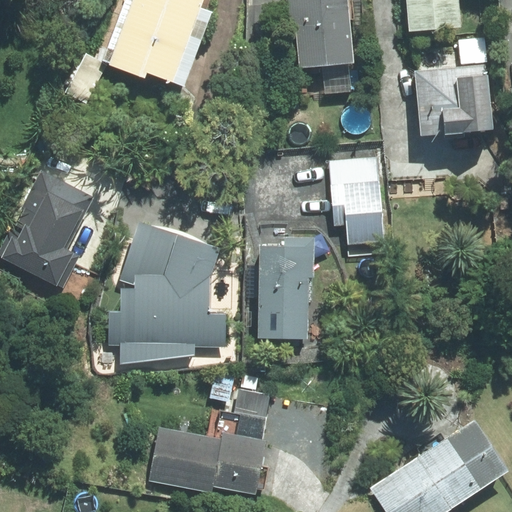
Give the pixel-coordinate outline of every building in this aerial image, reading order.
[(132,0),(109,63),(147,76),(148,71),(179,82),(206,7),(201,5),(203,0),(132,0)] [(353,66),(347,0),(286,0),(289,28),(296,27),(299,70),(323,68),(325,95),(351,93),(349,66),(353,66)] [(462,24),(460,0),(408,0),(411,29),(416,28),(416,36),(437,34),(436,26),(462,24)] [(84,50),(64,89),(85,100),(105,61),(84,50)] [(424,135),(496,128),(490,65),(418,72),(424,135)] [(383,241),(376,157),(329,161),(334,226),(345,225),(347,244),(383,241)] [(0,248),(0,255),(63,288),(80,256),(67,249),(94,197),(41,170),(21,209),(24,211),(17,223),(14,222),(0,248)] [(178,233),(139,220),(120,280),(136,285),(136,287),(121,287),(121,311),(108,311),(107,346),(120,347),(119,365),(193,356),(194,347),(224,348),(224,311),(210,311),(210,273),(220,243),(180,230),(178,233)] [(259,337),(308,338),(309,277),(316,277),(316,235),(286,234),(286,244),(261,244),(259,337)] [(229,403),(233,386),(221,384),(217,399),(229,403)] [(386,511),(440,511),(510,466),(477,415),(369,486),(386,511)] [(264,439),(222,431),(221,436),(158,424),(146,480),(211,493),(212,485),(253,493),(264,439)]
